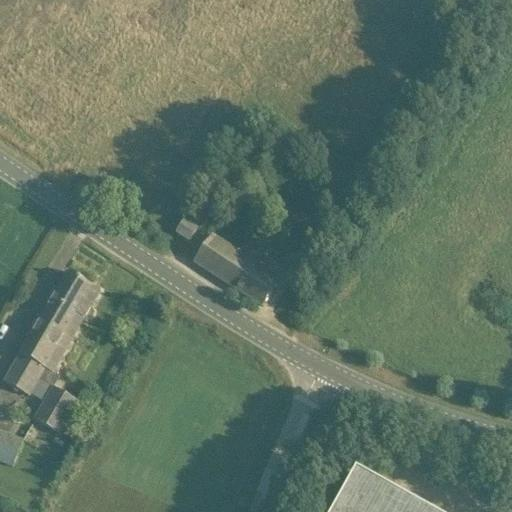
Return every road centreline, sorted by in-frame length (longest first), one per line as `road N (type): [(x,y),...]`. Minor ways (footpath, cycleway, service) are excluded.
road 1 (tertiary): [(319,370),(0,166)]
road 2 (tertiary): [(511,438),(460,428),(319,370)]
road 3 (unclassified): [(261,511),(319,370)]
